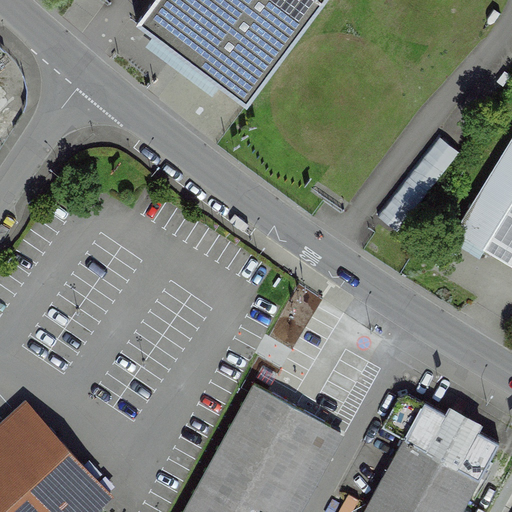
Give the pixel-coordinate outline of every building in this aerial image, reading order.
[(154,0),(137,23),(248,106),(327,0),(154,0)] [(437,132),(386,220),(409,233),(460,146),(437,132)] [(511,142),(458,231),(511,263),(511,142)] [(285,511),(332,426),(255,384),(184,511),(285,511)] [(400,396),(383,426),(405,438),(481,479),(502,442),(480,431),(483,426),(450,407),(447,412),(427,401),(426,403),(403,390),(400,396)] [(27,402),(0,426),(0,511),(95,511),(113,496),(27,402)] [(364,511),(463,511),(481,479),(405,438),(364,511)]
